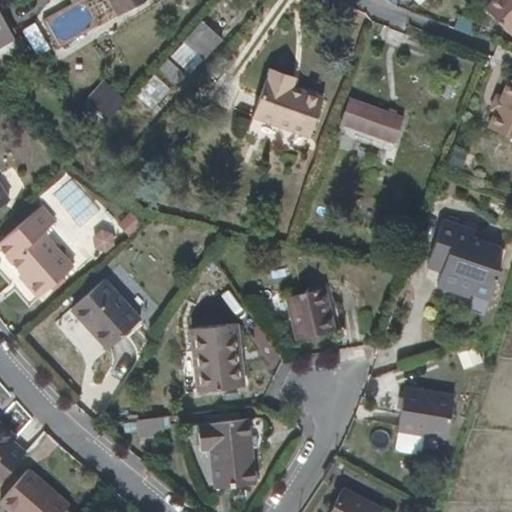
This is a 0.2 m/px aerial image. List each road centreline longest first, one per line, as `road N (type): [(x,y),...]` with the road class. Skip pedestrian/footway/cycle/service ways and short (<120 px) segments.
road 1 (residential): [(0,348),(44,404),(166,511)]
road 2 (residential): [(282,511),(318,447),(327,380)]
road 3 (residential): [(364,0),(488,44)]
